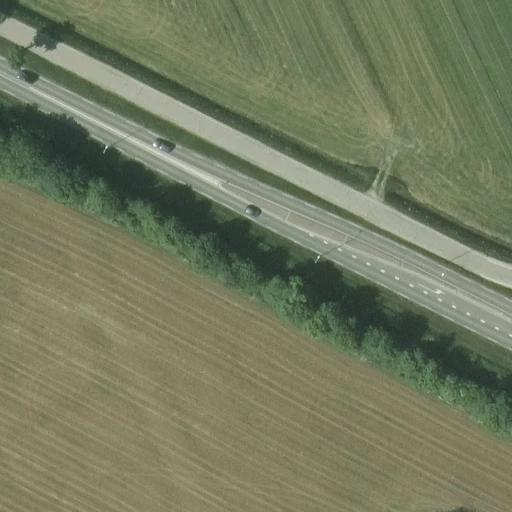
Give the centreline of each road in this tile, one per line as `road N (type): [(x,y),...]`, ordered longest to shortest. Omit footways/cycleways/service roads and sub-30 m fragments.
road 1 (primary): [(0,83),(511,343)]
road 2 (unclassified): [(511,280),(0,23)]
road 3 (primary): [(511,309),(0,64)]
